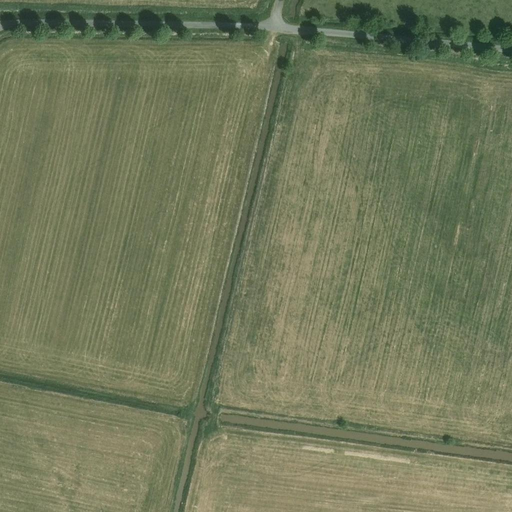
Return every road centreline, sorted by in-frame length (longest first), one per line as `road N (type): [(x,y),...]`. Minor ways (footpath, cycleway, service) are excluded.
road 1 (unclassified): [(0,21),(134,17),(274,26)]
road 2 (unclassified): [(511,50),(274,26)]
